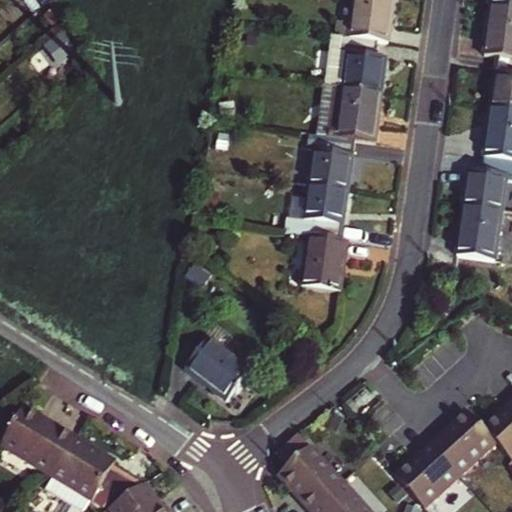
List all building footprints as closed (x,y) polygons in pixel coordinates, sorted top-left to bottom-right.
[(377,44),(387,46),(393,0),(355,0),(352,24),(338,23),(335,39),(343,40),(377,44)] [(511,0),(494,0),(494,9),(511,11),(511,0)] [(511,11),(494,9),(486,57),(501,59),(511,60),(511,11)] [(332,53),(341,54),(343,40),(335,39),(334,39),(332,53)] [(329,88),(381,95),(386,60),(375,59),(377,44),(343,40),(341,54),(332,53),(327,88),(329,88)] [(511,111),(511,60),(501,59),(494,109),(511,111)] [(310,137),(322,138),(329,88),(327,88),(318,87),(310,137)] [(346,142),(374,146),(381,95),(329,88),(322,138),(346,142)] [(487,159),(511,162),(511,111),(494,109),(487,159)] [(309,187),(348,191),(353,158),(344,157),(346,142),(322,138),(310,137),(308,151),(314,152),(309,187)] [(468,206),(506,212),(511,175),(511,162),(487,159),(485,171),(473,170),(468,206)] [(311,239),(340,242),(348,191),(309,187),(304,221),(291,220),(288,236),(311,239)] [(460,259),(499,264),(506,212),(468,206),(460,259)] [(304,288),(341,294),(349,244),(340,242),(311,239),(304,288)] [(490,320),(495,273),(455,269),(448,315),(490,320)] [(187,370),(228,399),(250,366),(209,337),(187,370)] [(511,464),(511,404),(498,417),(482,432),(499,451),(511,464)] [(0,451),(40,476),(65,438),(14,405),(0,426),(0,451)] [(464,482),(499,451),(482,432),(479,430),(466,416),(452,429),(432,448),(464,482)] [(313,450),(302,437),(279,458),(291,471),(313,450)] [(102,467),(103,466),(78,449),(79,447),(65,438),(40,476),(81,502),(95,511),(96,511),(102,508),(132,488),(120,483),(109,501),(89,488),(102,467)] [(428,511),(432,511),(464,482),(432,448),(412,466),(398,479),(415,497),(428,511)] [(282,480),(310,511),(315,511),(346,484),(314,450),(313,450),(291,471),(282,480)] [(135,486),(102,467),(89,488),(109,501),(120,483),(132,488),(135,486)] [(315,511),(371,511),(346,484),(315,511)] [(102,508),(104,511),(161,511),(155,502),(151,506),(137,485),(135,486),(132,488),(102,508)]
